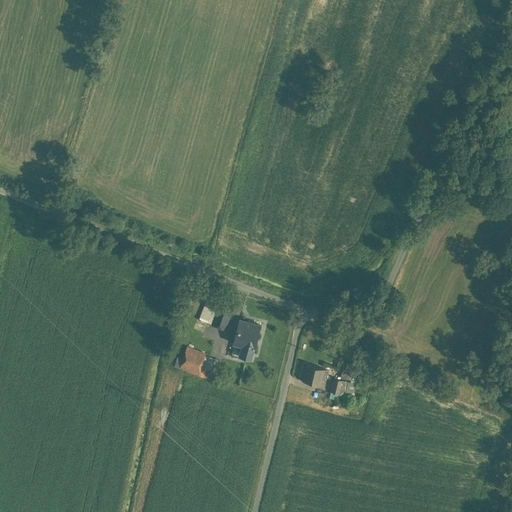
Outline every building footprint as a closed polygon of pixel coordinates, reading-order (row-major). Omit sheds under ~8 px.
[(220,304),(197,295),(190,313),(199,316),(198,318),(208,322),(208,323),(212,325),(213,324),(220,304)] [(233,308),(220,303),(220,304),(213,324),(225,329),(233,308)] [(260,325),(240,320),(241,318),(240,318),(234,343),(235,340),(245,343),(242,355),(251,358),(254,348),(255,348),(261,324),(260,325)] [(206,353),(187,346),(184,357),(178,355),(175,366),(215,380),(218,371),(202,366),(205,355),(206,353)] [(221,361),(205,355),(202,366),(218,371),(221,361)] [(324,368),(308,364),(304,380),(321,384),(322,378),(324,369),(324,368)] [(341,376),(353,379),(355,369),(344,366),(341,376)] [(343,380),(334,378),(331,391),(340,393),(343,380)]
